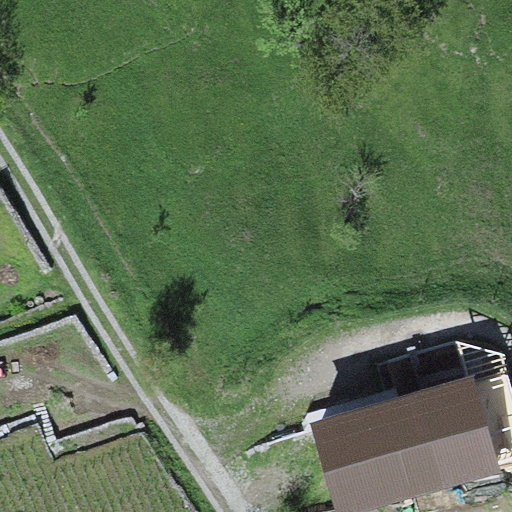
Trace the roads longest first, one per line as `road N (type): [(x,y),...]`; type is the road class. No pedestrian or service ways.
road 1 (track): [(0,134),(225,506)]
road 2 (motorway): [(511,356),(343,511)]
